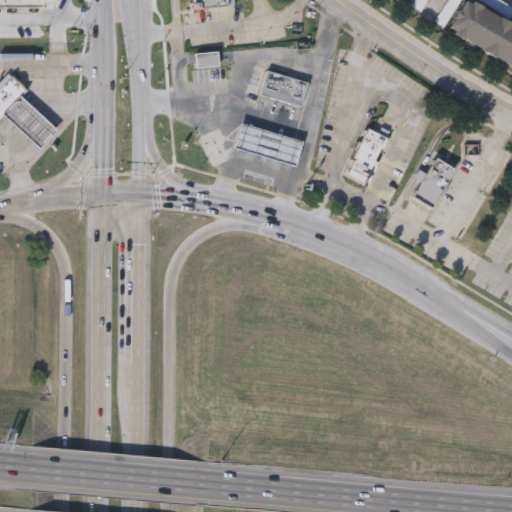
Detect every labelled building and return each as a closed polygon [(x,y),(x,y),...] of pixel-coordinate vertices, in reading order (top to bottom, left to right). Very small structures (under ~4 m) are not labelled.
[(0,0),(0,9),(51,10),(50,0),(0,0)] [(459,0),(469,0),(511,23),(511,66),(444,28),(459,0)] [(201,57),(199,42),(223,39),(224,54),(201,57)] [(196,69),(220,69),(220,54),(196,54),(196,69)] [(310,73),(302,98),(260,84),(268,59),(310,73)] [(0,77),(6,71),(24,88),(18,95),(1,113),(0,114),(0,77)] [(18,95),(54,128),(37,146),(1,113),(18,95)] [(349,160),(370,115),(393,125),(371,171),(349,160)] [(295,167),(234,147),(241,123),(302,142),(295,167)] [(435,192),(417,181),(424,168),(417,164),(422,156),(429,160),(440,142),(459,153),(435,192)] [(434,209),(456,170),(435,159),(414,198),(434,209)]
